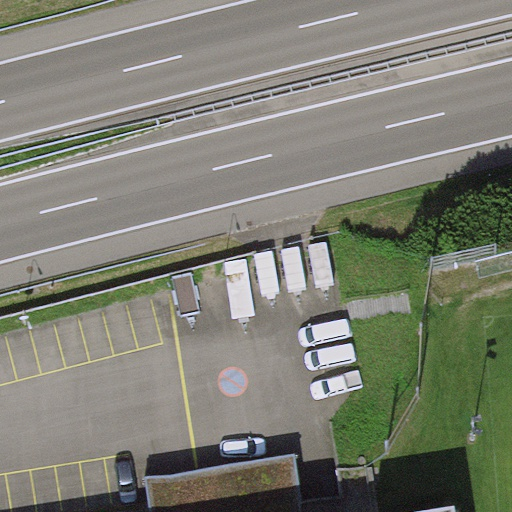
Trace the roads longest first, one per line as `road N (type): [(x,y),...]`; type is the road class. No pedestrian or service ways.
road 1 (motorway): [(0,226),(511,101)]
road 2 (motorway): [(426,0),(0,104)]
